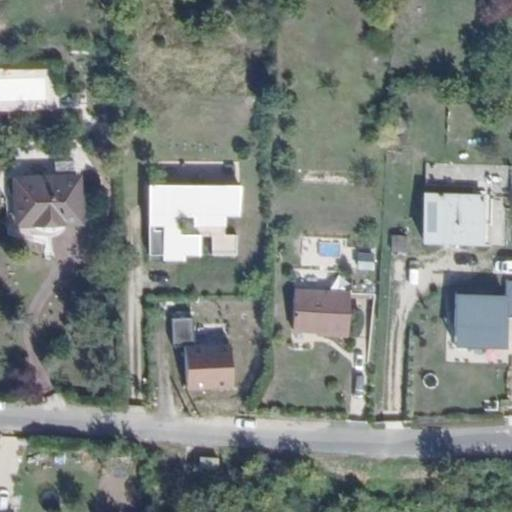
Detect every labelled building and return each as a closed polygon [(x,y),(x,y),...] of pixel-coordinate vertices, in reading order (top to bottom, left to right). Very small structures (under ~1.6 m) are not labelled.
[(77,176),(13,178),(14,223),(78,221),(77,176)] [(143,192),(145,253),(159,253),(159,259),(179,259),(179,254),(195,254),(196,235),(207,235),(207,254),(232,254),(232,234),(219,234),(219,214),(232,214),(233,184),(143,183),(142,183),(142,192),(143,192)] [(481,186),(481,192),(420,192),(420,242),(439,242),(440,247),(490,247),(491,186),(481,186)] [(406,252),(406,238),(391,238),(391,252),(406,252)] [(358,268),(374,270),(376,255),(360,253),(358,268)] [(511,279),(507,280),(507,295),(455,294),(454,346),(511,348),(511,335),(511,279)] [(318,334),(326,334),(326,338),(348,338),(351,297),(295,296),(295,333),(318,334)] [(189,343),(190,389),(236,389),(236,344),(195,345),(194,318),(173,319),(173,343),(189,343)] [(170,497),(156,495),(154,508),(169,510),(170,497)]
